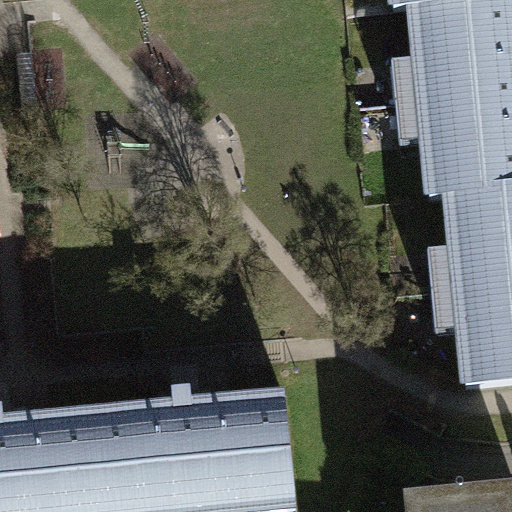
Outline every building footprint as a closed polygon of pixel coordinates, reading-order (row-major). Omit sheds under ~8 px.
[(405,16),(511,6),(511,0),(385,0),(387,17),(405,16)] [(440,201),(511,194),(511,6),(405,16),(422,203),(440,201)] [(458,394),(511,389),(511,194),(440,201),(458,394)] [(277,391),(92,408),(101,511),(259,511),(288,509),(277,391)] [(0,511),(101,511),(92,408),(0,416),(0,511)]
